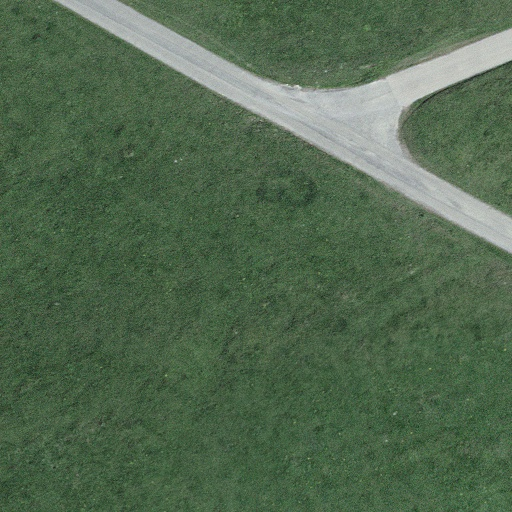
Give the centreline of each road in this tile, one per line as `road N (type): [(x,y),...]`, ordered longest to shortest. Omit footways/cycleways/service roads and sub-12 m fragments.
road 1 (residential): [(320,130),(83,0)]
road 2 (unclassified): [(511,235),(320,130)]
road 3 (track): [(320,130),(511,50)]
